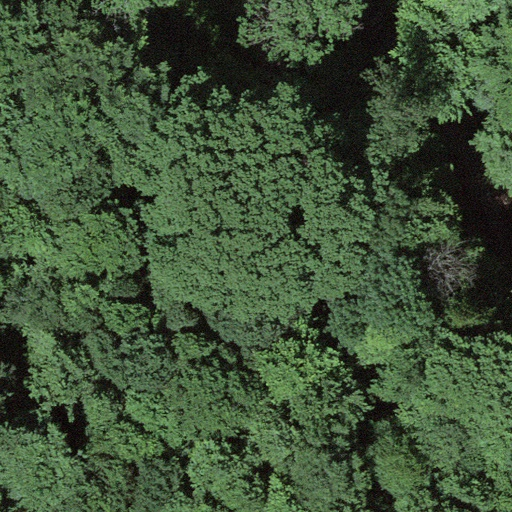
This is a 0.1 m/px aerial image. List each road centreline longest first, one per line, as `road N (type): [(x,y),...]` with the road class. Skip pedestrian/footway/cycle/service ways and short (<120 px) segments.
road 1 (track): [(395,511),(392,425),(363,308),(253,0)]
road 2 (unclassified): [(355,0),(438,108),(498,215),(511,258)]
